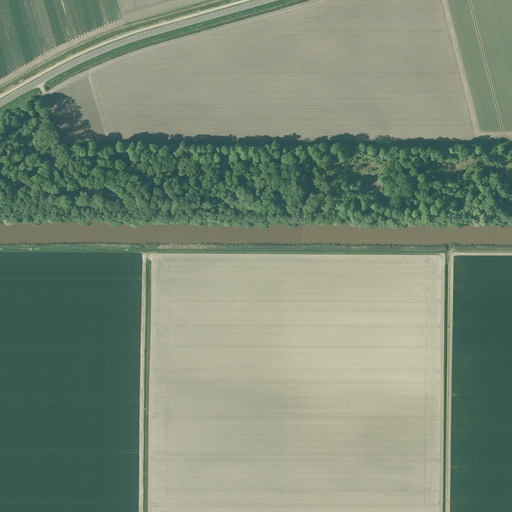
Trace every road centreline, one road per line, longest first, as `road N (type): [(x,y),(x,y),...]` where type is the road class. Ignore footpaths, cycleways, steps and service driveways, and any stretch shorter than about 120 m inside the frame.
road 1 (track): [(0,186),(97,173),(283,166),(422,209),(511,213)]
road 2 (tertiary): [(0,103),(124,41),(268,0)]
